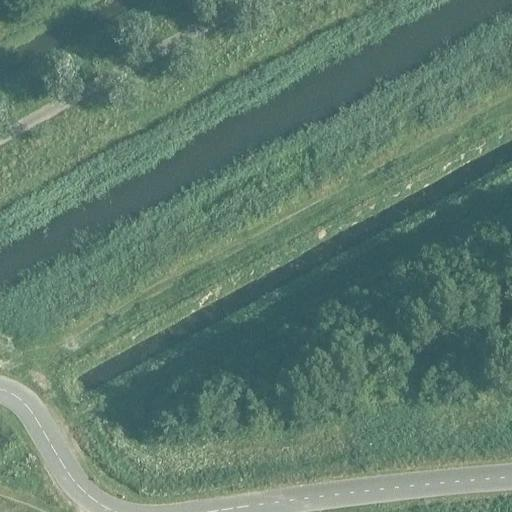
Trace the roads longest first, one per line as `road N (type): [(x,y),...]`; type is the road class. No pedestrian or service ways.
road 1 (tertiary): [(198,511),(511,480)]
road 2 (tertiary): [(0,389),(24,404),(79,491),(110,511)]
